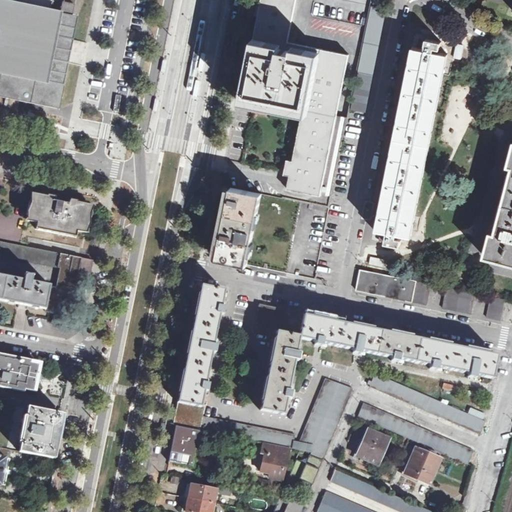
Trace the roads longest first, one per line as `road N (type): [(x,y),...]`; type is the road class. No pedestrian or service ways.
road 1 (residential): [(403,0),(342,301)]
road 2 (primary): [(139,225),(82,511)]
road 3 (primary): [(165,267),(177,214),(201,173),(235,0)]
road 4 (residential): [(310,511),(359,392),(491,450)]
road 5 (primary): [(116,511),(165,267)]
road 6 (residential): [(137,511),(182,273)]
road 7 (primary): [(168,0),(139,140),(145,179)]
road 8 (residential): [(511,341),(342,301)]
road 9 (residential): [(342,301),(182,273)]
road 10 (residential): [(95,355),(63,511)]
road 11 (unclassified): [(0,141),(145,179)]
road 12 (residential): [(139,225),(118,241),(95,355)]
